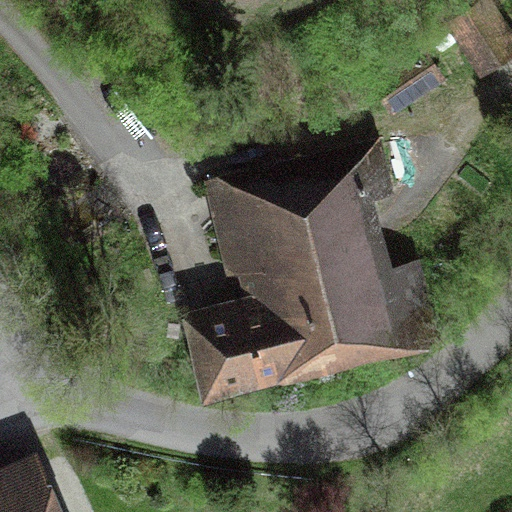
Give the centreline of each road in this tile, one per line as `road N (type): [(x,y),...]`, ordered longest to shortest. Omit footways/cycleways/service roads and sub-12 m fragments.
road 1 (unclassified): [(0,381),(227,442),(340,433),(418,403),(511,318)]
road 2 (track): [(183,0),(191,17),(288,43),(346,0)]
